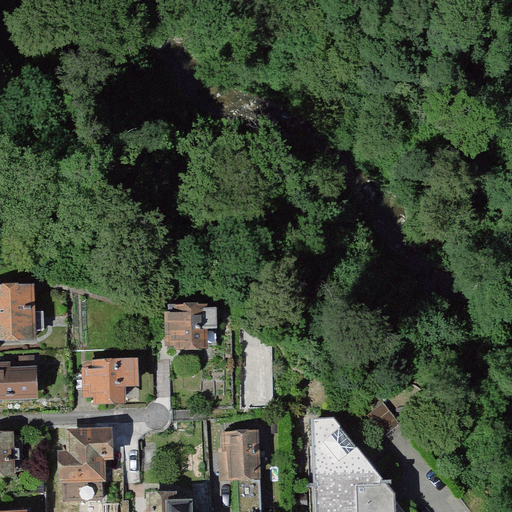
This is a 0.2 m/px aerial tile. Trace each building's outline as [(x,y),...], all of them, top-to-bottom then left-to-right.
[(34,283),(0,284),(0,339),(35,339),(34,283)] [(216,310),(182,309),(182,319),(168,319),(168,354),(179,354),(179,358),(192,358),(215,357),(214,338),(225,337),(224,314),(211,315),(216,310)] [(135,363),(94,364),(95,373),(84,373),(85,395),(95,395),(96,402),(125,401),(125,384),(136,384),(135,363)] [(12,364),(0,365),(0,395),(40,393),(39,366),(12,368),(12,364)] [(404,423),(387,403),(367,419),(383,439),(404,423)] [(281,416),(265,416),(265,428),(281,428),(281,416)] [(339,417),(315,421),(318,511),(363,511),(362,487),(387,486),(390,476),(339,417)] [(15,428),(0,428),(0,468),(17,468),(15,428)] [(119,432),(68,434),(69,457),(61,457),(62,489),(68,489),(69,504),(104,503),(104,488),(111,488),(110,467),(120,467),(119,432)] [(260,434),(227,436),(228,455),(223,456),(224,484),(235,484),(235,478),(263,476),(260,434)] [(194,511),(194,499),(180,500),(179,494),(153,495),(153,511),(194,511)]
